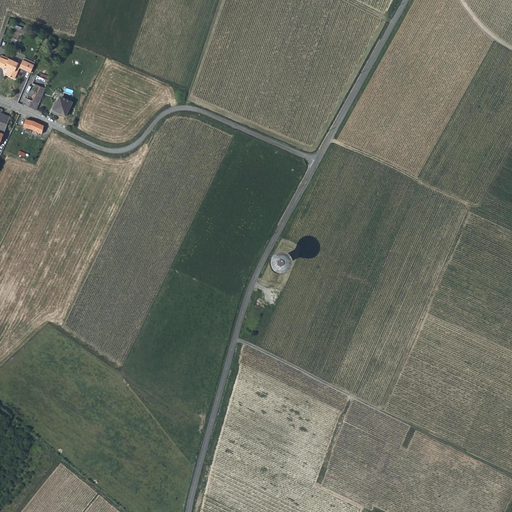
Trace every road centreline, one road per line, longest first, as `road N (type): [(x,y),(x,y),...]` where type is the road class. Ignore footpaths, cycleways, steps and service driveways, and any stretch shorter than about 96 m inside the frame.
road 1 (tertiary): [(188,511),(249,289),(317,161)]
road 2 (unclassified): [(0,99),(108,150),(127,149),(159,116),(186,108),(317,161)]
road 3 (track): [(235,338),(511,475)]
road 4 (track): [(511,226),(470,207),(381,412)]
road 5 (track): [(511,145),(481,202),(470,207),(330,139)]
road 6 (tertiary): [(317,161),(404,0)]
